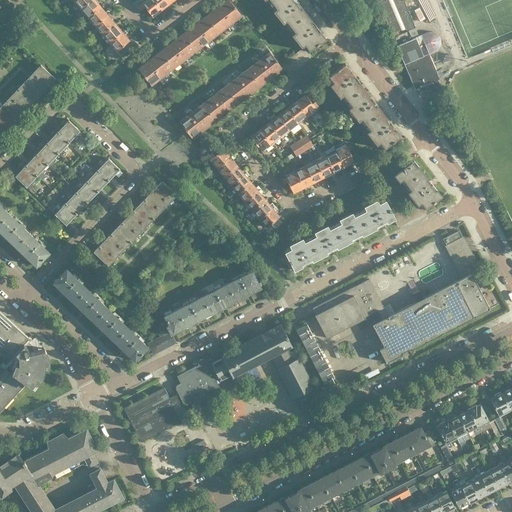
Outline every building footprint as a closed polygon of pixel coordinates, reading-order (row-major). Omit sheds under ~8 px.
[(73,0),(73,1),(80,9),(91,0),(73,0)] [(91,0),(80,9),(87,18),(100,7),(95,1),(97,0),(91,0)] [(161,10),(153,0),(146,0),(142,3),(141,2),(142,4),(138,7),(141,11),(145,8),(152,17),(153,17),(152,16),(157,12),(158,13),(161,10)] [(153,0),(161,10),(162,10),(161,9),(166,5),(167,6),(170,3),(168,0),(153,0)] [(222,4),(217,8),(233,30),(237,27),(233,22),(241,16),(228,0),(227,0),(222,4)] [(295,0),(274,0),(270,4),(275,10),(273,11),(278,17),(297,2),(295,0)] [(376,0),(413,85),(415,90),(435,81),(439,79),(429,54),(434,52),(437,50),(438,48),(440,46),(440,43),(440,40),(439,36),(437,35),(436,33),(433,32),(431,32),(429,32),(426,33),(411,39),(408,31),(415,28),(403,0),(376,0)] [(297,2),(278,17),(283,24),(285,23),(289,28),(306,14),(297,2)] [(100,7),(87,18),(95,26),(110,13),(107,10),(105,13),(100,7)] [(212,12),(205,17),(219,34),(226,28),(230,32),(233,30),(217,8),(212,12)] [(110,13),(95,26),(102,34),(114,24),(110,18),(112,16),(110,13)] [(306,14),(289,28),(293,34),(292,35),(296,41),(316,26),(306,14)] [(200,22),(194,26),(211,47),(214,44),(211,40),(219,34),(205,17),(199,21),(200,22)] [(114,24),(102,34),(109,43),(124,30),(121,27),(119,29),(114,24)] [(189,29),(183,34),(196,51),(204,45),(207,50),(211,47),(194,26),(190,29),(189,29)] [(316,26),(296,41),(301,47),(303,46),(304,48),(307,52),(308,51),(313,47),(315,50),(326,42),(324,39),(325,38),(316,26)] [(124,30),(109,43),(116,51),(129,41),(124,35),(126,33),(124,30)] [(177,39),(172,43),(188,64),(192,62),(188,57),(196,51),(183,34),(176,39),(177,39)] [(129,41),(116,51),(120,56),(135,44),(130,39),(129,41)] [(166,47),(160,51),(173,69),(181,62),(185,67),(188,64),(172,43),(167,47),(166,47)] [(304,48),(300,52),(307,61),(312,57),(308,51),(307,52),(304,48)] [(154,56),(149,60),(165,82),(169,79),(165,75),(173,69),(160,51),(154,56)] [(257,54),(254,56),(271,78),(276,74),(282,69),(269,52),(261,58),(257,54)] [(300,52),(296,55),(303,65),(307,61),(300,52)] [(296,55),(291,58),(298,68),(303,65),(296,55)] [(254,64),(246,70),(260,87),(266,82),(266,81),(271,78),(254,56),(251,59),(254,64)] [(291,58),(286,62),(294,72),(298,68),(291,58)] [(144,64),(137,69),(151,86),(159,80),(162,84),(165,82),(149,60),(144,64)] [(286,62),(282,65),(289,75),(294,72),(286,62)] [(330,85),(334,91),(354,76),(345,64),(327,77),(332,84),(330,85)] [(41,65),(30,76),(45,90),(56,79),(41,65)] [(235,71),(232,73),(248,95),(253,91),(254,92),(260,87),(246,70),(238,76),(235,71)] [(232,81),(224,87),(237,104),(244,99),(243,99),(248,95),(232,73),(228,76),(232,81)] [(30,76),(18,89),(33,103),(45,90),(30,76)] [(354,76),(334,91),(340,97),(341,96),(345,101),(363,87),(354,76)] [(437,85),(435,85),(436,87),(439,95),(445,92),(441,85),(438,86),(437,85)] [(212,88),(209,91),(225,113),(231,109),(237,104),(224,87),(216,93),(212,88)] [(363,87),(345,101),(350,107),(348,109),(353,114),(372,99),(363,87)] [(18,89),(7,100),(22,114),(33,103),(18,89)] [(209,98),(201,105),(214,122),(221,117),(220,116),(225,113),(209,91),(206,94),(209,98)] [(299,100),(296,102),(307,118),(311,115),(309,113),(315,109),(316,111),(317,111),(315,109),(319,106),(315,102),(312,105),(305,95),(304,96),(305,97),(300,101),(299,100)] [(372,99),(353,114),(358,121),(360,120),(364,125),(381,111),(372,99)] [(7,100),(0,107),(0,116),(10,126),(22,114),(7,100)] [(290,107),(287,109),(298,125),(302,122),(301,120),(306,116),(307,118),(296,102),(295,103),(296,103),(291,107),(290,107)] [(190,106),(187,108),(203,130),(208,126),(214,122),(201,105),(194,110),(190,106)] [(187,116),(179,122),(192,139),(198,134),(203,130),(187,108),(183,111),(187,116)] [(281,114),(277,116),(289,132),(293,129),(292,127),(297,123),(298,125),(287,109),(286,110),(287,111),(282,114),(281,114)] [(391,123),(381,111),(364,125),(368,131),(367,132),(371,138),(391,123)] [(0,116),(0,136),(10,126),(0,116)] [(272,121),(268,123),(280,139),(284,136),(282,134),(287,130),(289,132),(277,116),(278,117),(272,121)] [(69,120),(58,131),(70,143),(81,131),(69,120)] [(263,128),(259,130),(271,146),(274,143),(273,141),(278,137),(279,139),(280,139),(268,123),(268,124),(268,125),(263,128)] [(391,123),(371,138),(376,145),(378,143),(382,149),(388,144),(390,147),(400,139),(398,136),(400,135),(391,123)] [(254,135),(250,138),(257,147),(254,150),(257,153),(257,154),(261,151),(262,153),(266,150),(264,148),(269,144),(270,146),(271,146),(259,130),(259,131),(254,135)] [(58,131),(47,142),(59,154),(70,143),(58,131)] [(313,145),(306,136),(289,146),(296,156),(313,145)] [(47,142),(36,153),(49,165),(59,154),(47,142)] [(335,150),(343,167),(344,167),(343,166),(349,163),(349,164),(354,162),(348,151),(352,149),(350,144),(346,146),(345,144),(340,147),(341,149),(336,151),(335,150)] [(209,159),(216,168),(231,155),(229,152),(227,154),(222,148),(209,159)] [(325,155),(324,155),(333,172),(334,172),(333,171),(339,168),(339,169),(343,167),(335,150),(330,152),(331,154),(326,157),(325,155)] [(36,153),(26,164),(38,176),(49,165),(36,153)] [(231,155),(216,168),(223,176),(236,165),(232,160),(234,158),(231,155)] [(315,160),(314,160),(323,177),(324,177),(323,176),(329,174),(333,172),(324,155),(320,157),(321,159),(316,162),(315,160)] [(108,157),(97,169),(109,180),(121,169),(108,157)] [(305,165),(304,166),(313,183),(313,182),(319,179),(319,180),(323,177),(314,160),(310,162),(311,164),(305,167),(305,165)] [(401,180),(405,186),(423,172),(414,160),(412,162),(411,160),(403,165),(404,167),(394,175),(399,182),(401,180)] [(38,176),(26,164),(15,176),(27,188),(31,192),(36,188),(31,184),(38,176)] [(236,165),(223,176),(230,185),(246,172),(243,169),(241,171),(236,165)] [(295,171),(294,171),(303,188),(303,187),(308,184),(309,185),(313,183),(304,166),(300,168),(301,170),(296,172),(295,171)] [(97,169),(87,180),(99,191),(109,180),(97,169)] [(284,178),(280,180),(283,185),(287,183),(292,193),(299,189),(299,190),(303,188),(294,171),(290,173),(291,175),(285,178),(284,176),(283,176),(284,178)] [(246,172),(230,185),(237,193),(250,182),(246,177),(248,175),(246,172)] [(423,172),(405,186),(409,191),(408,193),(413,199),(432,184),(423,172)] [(87,180),(76,191),(88,203),(99,191),(87,180)] [(162,182),(150,193),(166,208),(177,197),(162,182)] [(250,182),(237,193),(244,201),(259,189),(257,186),(255,188),(250,182)] [(432,184),(413,199),(416,203),(420,201),(424,207),(425,209),(430,205),(432,208),(442,200),(440,197),(442,196),(432,184)] [(259,189),(244,201),(251,210),(265,199),(260,194),(262,192),(259,189)] [(76,191),(65,202),(77,214),(88,203),(76,191)] [(150,193),(138,206),(153,221),(166,208),(150,193)] [(265,199),(251,210),(258,218),(273,206),(271,203),(269,205),(265,199)] [(376,200),(371,203),(382,225),(394,219),(392,215),(384,199),(377,202),(376,200)] [(415,203),(414,204),(420,215),(425,212),(424,210),(425,209),(424,207),(420,201),(416,203),(415,203)] [(65,202),(55,213),(66,225),(77,214),(65,202)] [(365,208),(359,211),(369,231),(382,225),(371,203),(364,207),(365,208)] [(0,204),(0,222),(9,213),(0,204)] [(414,204),(409,207),(414,218),(420,215),(414,204)] [(138,206),(127,217),(142,232),(153,221),(138,206)] [(273,206),(258,218),(266,227),(279,216),(274,211),(276,209),(273,206)] [(409,207),(403,209),(409,221),(414,218),(409,207)] [(403,209),(397,212),(403,224),(409,221),(403,209)] [(351,213),(347,216),(358,237),(369,231),(359,211),(352,215),(351,213)] [(397,212),(392,215),(394,219),(397,227),(403,224),(397,212)] [(9,213),(0,222),(0,230),(16,246),(29,233),(21,225),(9,213)] [(340,221),(334,224),(344,244),(358,237),(347,216),(339,220),(340,221)] [(127,217),(116,228),(131,243),(142,232),(127,217)] [(282,223),(278,217),(271,223),(275,229),(282,223)] [(326,226),(321,229),(332,250),(344,244),(334,224),(327,228),(326,226)] [(116,228),(104,240),(119,255),(131,243),(116,228)] [(315,234),(309,238),(319,257),(332,250),(321,229),(314,233),(315,234)] [(458,231),(442,239),(446,245),(462,237),(458,231)] [(29,233),(16,246),(36,266),(49,252),(29,233)] [(302,239),(296,242),(307,264),(319,257),(309,238),(303,241),(302,239)] [(119,255),(104,240),(93,252),(108,267),(119,255)] [(307,264),(296,242),(289,245),(290,247),(284,250),(289,260),(290,263),(294,270),(307,264)] [(478,270),(474,261),(458,269),(462,278),(472,273),(478,270)] [(66,269),(53,283),(73,302),(86,289),(66,269)] [(252,271),(240,277),(248,294),(261,288),(252,271)] [(369,279),(312,308),(315,315),(314,315),(326,338),(327,338),(327,337),(364,318),(364,319),(365,318),(364,317),(377,310),(381,319),(372,324),(383,347),(378,349),(385,362),(403,354),(404,356),(410,353),(409,350),(489,308),(472,273),(424,297),(419,286),(410,291),(416,301),(394,313),(394,312),(388,315),(369,279)] [(240,277),(227,284),(236,301),(248,294),(240,277)] [(227,284),(214,290),(223,307),(236,301),(227,284)] [(86,289),(73,302),(94,322),(107,308),(86,289)] [(214,290),(202,297),(210,314),(223,307),(214,290)] [(202,297),(189,303),(197,320),(210,314),(202,297)] [(189,303),(177,310),(185,326),(197,320),(189,303)] [(107,308),(94,322),(114,341),(127,328),(107,308)] [(169,332),(170,334),(171,334),(185,326),(177,310),(164,316),(169,325),(166,326),(169,332)] [(0,316),(0,353),(7,360),(5,363),(2,361),(0,363),(0,409),(4,405),(6,406),(8,402),(7,401),(13,395),(16,396),(18,391),(17,390),(25,382),(30,385),(29,386),(33,388),(36,384),(38,382),(38,381),(40,377),(42,374),(43,368),(48,369),(49,365),(49,361),(48,361),(48,358),(47,354),(46,352),(44,348),(32,351),(31,345),(0,316)] [(338,383),(308,322),(296,328),(326,389),(338,383)] [(164,387),(123,408),(141,442),(181,421),(173,406),(182,401),(183,403),(184,404),(185,404),(187,404),(190,402),(194,410),(201,406),(201,407),(202,407),(203,408),(204,408),(205,408),(206,408),(215,403),(216,402),(216,401),(216,400),(216,399),(216,398),(223,395),(216,380),(219,378),(222,384),(233,378),(233,376),(272,355),(279,368),(278,368),(293,398),(296,396),(299,402),(313,395),(310,389),(313,388),(280,324),(233,349),(233,350),(232,350),(231,350),(221,355),(222,357),(211,363),(209,359),(211,359),(211,358),(206,361),(205,360),(204,359),(202,359),(201,359),(199,360),(198,361),(197,363),(198,364),(198,365),(176,376),(180,383),(177,385),(176,385),(176,386),(175,388),(176,389),(178,394),(170,398),(164,387)] [(127,328),(114,341),(134,361),(147,348),(127,328)] [(169,332),(164,335),(170,345),(175,342),(171,334),(170,334),(169,332)] [(164,335),(159,338),(164,348),(170,345),(164,335)] [(159,338),(153,340),(159,351),(164,348),(159,338)] [(148,343),(153,354),(159,351),(153,340),(148,343)] [(505,390),(500,393),(509,410),(511,407),(511,389),(511,387),(510,388),(509,387),(505,389),(505,390)] [(489,398),(497,414),(492,417),(501,435),(507,432),(500,417),(499,415),(509,410),(500,393),(499,393),(499,392),(493,395),(494,396),(489,398)] [(468,408),(467,408),(480,433),(491,427),(496,438),(501,435),(492,417),(488,419),(487,420),(479,404),(475,406),(474,405),(473,405),(472,405),(468,407),(468,408)] [(458,415),(457,415),(466,432),(472,428),(475,435),(480,433),(467,408),(468,410),(463,412),(462,411),(458,413),(458,415)] [(451,418),(447,420),(455,437),(466,432),(457,415),(456,415),(455,415),(451,417),(451,418)] [(439,424),(435,426),(443,442),(438,444),(450,464),(455,461),(449,449),(452,447),(449,440),(455,437),(447,420),(446,420),(443,419),(440,421),(439,424)] [(0,494),(0,495),(11,487),(10,486),(14,484),(32,511),(92,511),(95,510),(122,497),(113,480),(107,483),(99,469),(90,474),(97,488),(54,510),(38,485),(52,476),(51,475),(84,457),(88,466),(96,462),(91,454),(98,451),(86,428),(68,438),(63,433),(46,441),(48,448),(36,454),(22,461),(16,452),(0,461),(0,494)] [(416,429),(405,435),(415,453),(428,446),(422,434),(419,428),(416,429)] [(428,431),(422,434),(428,446),(430,445),(430,444),(434,442),(428,431)] [(405,435),(391,442),(400,460),(415,453),(405,435)] [(204,440),(194,445),(197,449),(206,445),(204,440)] [(384,447),(377,450),(387,469),(395,465),(394,463),(400,460),(391,442),(385,445),(383,446),(384,447)] [(496,443),(489,446),(492,453),(499,449),(496,443)] [(486,448),(479,452),(481,456),(488,452),(486,448)] [(370,452),(362,456),(372,475),(377,472),(378,473),(379,472),(379,473),(387,469),(377,450),(371,453),(370,452)] [(362,456),(348,463),(358,482),(372,475),(362,456)] [(511,467),(508,460),(499,465),(507,482),(511,479),(511,467)] [(348,463),(334,471),(344,489),(358,482),(348,463)] [(499,465),(488,470),(497,487),(498,486),(500,488),(503,486),(503,484),(507,482),(499,465)] [(475,477),(469,480),(477,497),(478,497),(480,498),(483,496),(483,494),(487,492),(479,475),(476,470),(474,466),(471,468),(473,471),(475,477)] [(449,467),(440,472),(442,475),(451,471),(449,467)] [(488,470),(479,475),(487,492),(488,491),(490,492),(493,491),(493,489),(497,487),(488,470)] [(334,471),(320,478),(329,497),(344,489),(334,471)] [(464,478),(458,482),(459,486),(467,502),(468,502),(470,503),(473,501),(473,499),(477,497),(469,480),(467,477),(464,478)] [(320,478),(305,485),(315,504),(329,497),(320,478)] [(456,488),(451,491),(459,507),(460,506),(462,507),(465,505),(465,503),(467,502),(459,486),(458,482),(456,479),(453,481),(456,488)] [(298,491),(292,494),(301,511),(304,511),(310,509),(309,507),(315,504),(305,485),(298,489),(298,491)] [(406,487),(397,491),(400,497),(401,499),(410,494),(406,487)] [(445,490),(436,495),(444,511),(446,511),(448,511),(451,510),(451,508),(454,506),(446,491),(445,490)] [(400,497),(397,491),(388,496),(391,501),(400,497)] [(285,496),(277,500),(283,511),(301,511),(292,494),(285,497),(285,496)] [(436,495),(426,500),(432,511),(443,511),(444,511),(436,495)] [(388,498),(378,504),(381,509),(391,504),(388,498)] [(283,511),(277,500),(263,507),(265,511),(283,511)] [(432,511),(426,500),(416,505),(419,511),(432,511)]
